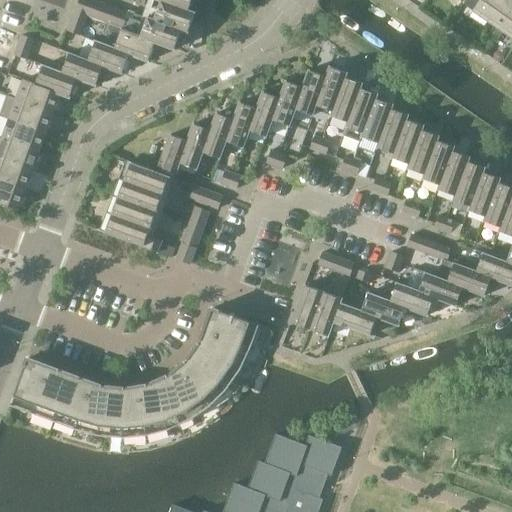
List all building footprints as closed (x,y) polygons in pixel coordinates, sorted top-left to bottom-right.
[(84,14),(89,0),(78,0),(75,11),(84,14)] [(89,0),(84,14),(88,16),(91,17),(98,0),(96,0),(89,0)] [(91,17),(99,20),(105,3),(98,0),(91,17)] [(148,0),(140,22),(138,27),(136,34),(155,41),(175,48),(182,29),(188,32),(196,11),(189,8),(192,0),(148,0)] [(478,0),(471,11),(487,22),(501,0),(478,0)] [(511,0),(501,0),(487,22),(501,32),(511,16),(511,0)] [(99,20),(106,23),(113,6),(105,3),(99,20)] [(106,23),(114,25),(120,9),(113,6),(106,23)] [(123,29),(125,22),(129,11),(128,11),(128,12),(120,9),(114,25),(123,29)] [(88,16),(84,14),(75,11),(70,23),(84,28),(88,16)] [(129,11),(125,22),(138,27),(140,22),(132,19),(135,13),(129,11)] [(511,39),(511,16),(501,32),(511,39)] [(120,37),(116,47),(116,49),(129,54),(129,55),(148,62),(155,41),(136,34),(138,27),(125,22),(123,29),(109,24),(106,32),(120,37)] [(84,28),(70,23),(67,31),(80,36),(84,28)] [(30,52),(35,40),(21,35),(17,47),(30,52)] [(96,40),(89,60),(89,62),(103,67),(102,68),(121,75),(129,55),(129,54),(116,49),(116,47),(96,40)] [(27,60),(30,52),(17,47),(14,55),(27,60)] [(95,87),(102,68),(103,67),(89,62),(89,60),(70,53),(63,72),(63,74),(77,79),(76,80),(95,87)] [(69,99),(76,80),(77,79),(63,74),(63,72),(44,65),(37,84),(37,86),(60,94),(60,96),(69,99)] [(330,66),(327,76),(328,76),(317,107),(318,108),(332,113),(333,113),(347,77),(347,78),(349,73),(330,66)] [(310,69),(303,86),(305,87),(296,111),(298,111),(315,118),(318,108),(317,107),(328,76),(327,76),(310,69)] [(331,117),(348,123),(348,124),(362,88),(364,84),(347,78),(347,77),(333,113),(332,113),(331,117)] [(21,87),(16,100),(53,114),(60,96),(60,94),(37,86),(37,84),(23,79),(23,82),(18,80),(16,85),(21,87)] [(291,128),(298,111),(296,111),(305,87),(303,86),(286,80),(280,97),(282,98),(273,121),(274,122),(291,128)] [(360,144),(362,139),(361,138),(363,134),(364,134),(377,98),(378,99),(379,94),(362,88),(348,124),(348,123),(346,128),(347,128),(344,138),(360,144)] [(264,91),(257,108),(258,109),(250,132),(251,132),(268,139),(274,122),(273,121),(282,98),(280,97),(264,91)] [(0,114),(0,115),(9,119),(46,132),(53,114),(16,100),(6,97),(0,114)] [(362,139),(378,144),(378,145),(392,109),(393,109),(394,105),(378,99),(377,98),(364,134),(363,134),(361,138),(362,139)] [(245,149),(251,132),(250,132),(258,109),(257,108),(240,102),(234,120),(235,120),(226,142),(227,143),(245,149)] [(376,148),(393,155),(394,155),(407,120),(408,120),(410,115),(393,109),(392,109),(378,145),(378,144),(376,148)] [(221,159),(227,143),(226,142),(235,120),(234,120),(218,114),(212,130),(204,153),(221,159)] [(9,119),(2,138),(39,152),(46,132),(9,119)] [(425,126),(408,120),(407,120),(394,155),(393,155),(392,159),(408,165),(409,166),(422,130),(423,130),(425,126)] [(194,123),(188,141),(180,163),(181,164),(198,170),(204,153),(212,130),(194,123)] [(407,170),(424,176),(425,177),(438,141),(439,141),(441,137),(423,130),(422,130),(409,166),(408,165),(407,170)] [(132,162),(131,163),(175,180),(181,164),(180,163),(188,141),(170,134),(157,171),(132,162)] [(0,143),(0,158),(32,171),(39,152),(2,138),(0,143)] [(311,151),(318,153),(322,141),(315,139),(311,151)] [(331,145),(322,141),(318,153),(327,157),(331,145)] [(456,147),(439,141),(438,141),(425,177),(424,176),(422,180),(439,186),(440,187),(453,151),(454,152),(456,147)] [(437,190),(455,197),(456,197),(469,161),(470,162),(471,158),(454,152),(453,151),(440,187),(439,186),(437,190)] [(267,166),(274,169),(279,156),(271,154),(267,166)] [(288,159),(279,156),(274,169),(283,172),(288,159)] [(0,158),(0,180),(25,190),(32,171),(0,158)] [(342,171),(349,174),(353,162),(346,159),(342,171)] [(469,207),(470,207),(471,207),(484,172),(484,173),(486,168),(470,162),(469,161),(456,197),(455,197),(453,201),(463,205),(461,210),(467,212),(469,207)] [(362,165),(353,162),(349,174),(358,177),(362,165)] [(174,181),(175,180),(131,163),(106,231),(143,244),(143,246),(159,252),(163,241),(148,236),(169,179),(174,181)] [(221,184),(229,187),(234,174),(225,171),(221,184)] [(501,179),(484,173),(484,172),(471,207),(470,207),(468,212),(485,218),(486,219),(499,183),(500,183),(501,179)] [(237,190),(242,177),(234,174),(229,187),(237,190)] [(0,203),(18,210),(25,190),(0,180),(0,203)] [(373,193),(380,195),(384,183),(377,181),(373,193)] [(393,187),(384,183),(380,195),(389,199),(393,187)] [(483,222),(501,229),(502,229),(511,200),(511,187),(500,183),(499,183),(486,219),(485,218),(483,222)] [(187,196),(195,199),(199,189),(191,186),(187,196)] [(195,199),(202,201),(206,191),(199,189),(195,199)] [(202,201),(210,204),(214,194),(206,191),(202,201)] [(223,197),(214,194),(210,204),(219,208),(223,197)] [(511,200),(502,229),(501,229),(499,233),(511,237),(511,200)] [(403,214),(411,216),(415,206),(407,203),(403,214)] [(196,205),(193,213),(207,218),(210,210),(196,205)] [(411,216),(419,219),(423,209),(415,206),(411,216)] [(204,225),(207,218),(193,213),(191,220),(204,225)] [(435,228),(444,231),(448,219),(440,216),(435,228)] [(455,222),(448,219),(444,231),(451,234),(455,222)] [(191,220),(188,227),(202,232),(204,225),(191,220)] [(199,240),(202,232),(188,227),(185,235),(199,240)] [(185,235),(182,242),(196,247),(199,240),(185,235)] [(408,250),(416,252),(420,241),(412,238),(408,250)] [(428,244),(420,241),(416,252),(424,255),(428,244)] [(176,259),(190,264),(196,247),(182,242),(176,259)] [(424,255),(432,258),(436,247),(428,244),(424,255)] [(432,258),(440,261),(445,250),(436,247),(432,258)] [(492,258),(506,263),(511,265),(511,247),(510,254),(500,250),(497,257),(493,255),(492,258)] [(453,253),(445,250),(440,261),(449,264),(453,253)] [(319,266),(327,268),(332,256),(324,253),(319,266)] [(392,255),(389,264),(402,268),(405,260),(392,255)] [(478,273),(492,278),(511,285),(511,265),(506,263),(492,258),(484,255),(478,273)] [(327,268),(335,271),(340,259),(332,256),(327,268)] [(335,271),(343,274),(348,262),(340,259),(335,271)] [(356,265),(348,262),(343,274),(351,277),(356,265)] [(399,276),(402,268),(389,264),(387,272),(399,276)] [(456,265),(450,282),(449,283),(464,288),(464,289),(485,297),(492,278),(478,273),(456,265)] [(370,284),(373,276),(360,271),(357,280),(370,284)] [(435,298),(457,307),(464,289),(464,288),(449,283),(450,282),(427,274),(421,292),(435,298)] [(398,283),(392,301),(392,302),(406,307),(406,308),(428,316),(435,298),(421,292),(398,283)] [(291,322),(310,329),(324,292),(304,285),(291,322)] [(344,299),(324,292),(310,329),(329,336),(334,322),(342,303),(344,299)] [(369,293),(363,311),(377,317),(377,318),(399,326),(406,308),(406,307),(392,302),(392,301),(369,293)] [(371,335),(377,318),(377,317),(363,311),(342,303),(334,322),(371,335)] [(199,343),(193,350),(234,379),(241,369),(251,348),(259,325),(258,324),(258,325),(212,308),(201,339),(199,343)] [(167,375),(159,379),(180,424),(191,419),(210,406),(226,390),(234,379),(193,350),(188,358),(185,361),(183,363),(171,373),(167,375)] [(10,405),(54,421),(71,374),(63,371),(59,369),(27,358),(10,404),(10,403),(10,405)] [(80,377),(71,374),(54,421),(75,429),(97,435),(110,436),(115,387),(106,386),(102,385),(84,379),(80,377)] [(168,429),(180,424),(159,379),(151,383),(147,384),(146,384),(128,387),(124,388),(115,387),(110,436),(123,437),(146,435),(168,429)] [(318,511),(323,499),(319,498),(328,474),(332,475),(342,447),(310,435),(306,447),(289,441),(277,436),(267,464),(259,461),(249,489),(234,483),(224,511),(205,511),(202,511),(201,511),(190,511),(172,505),(169,511),(318,511)]
